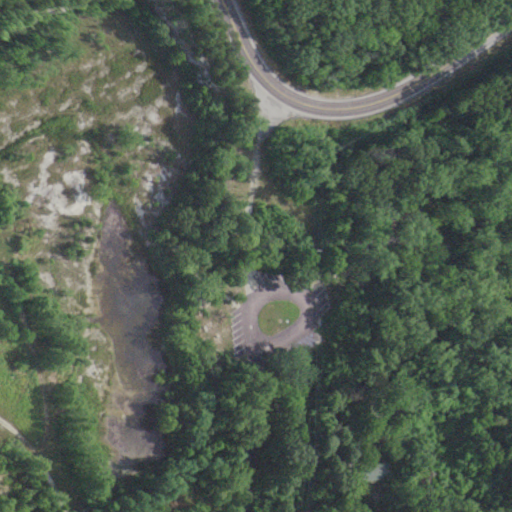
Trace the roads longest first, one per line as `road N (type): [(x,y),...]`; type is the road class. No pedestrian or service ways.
road 1 (track): [(68,511),(30,440),(0,417),(28,315),(53,407),(41,459)]
road 2 (primary): [(226,0),(268,78),(324,107),(402,90),(511,19)]
